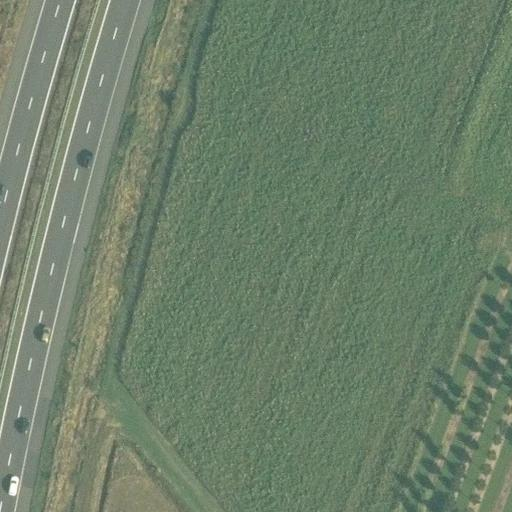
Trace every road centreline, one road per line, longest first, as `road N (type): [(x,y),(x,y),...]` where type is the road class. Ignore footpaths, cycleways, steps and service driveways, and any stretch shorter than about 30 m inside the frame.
road 1 (motorway): [(0,511),(61,223),(125,0)]
road 2 (motorway): [(56,0),(0,227)]
